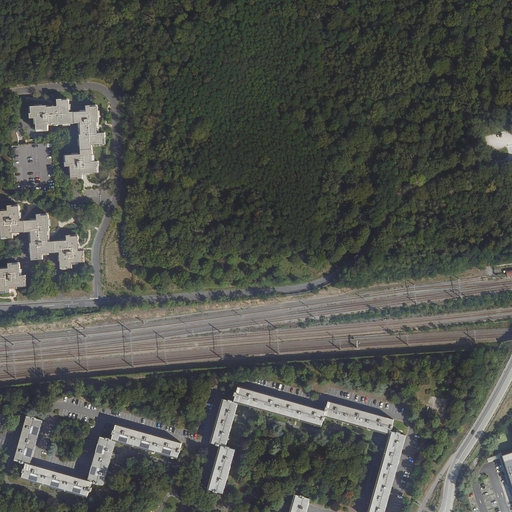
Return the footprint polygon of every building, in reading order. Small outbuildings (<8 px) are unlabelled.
[(59,124),(76,124),(75,112),(70,112),(69,100),(62,101),(62,99),(58,99),(58,105),(58,106),(47,107),(47,106),(31,106),(32,114),(30,114),(30,118),(36,118),(37,130),(44,130),(44,131),(49,131),(48,126),(48,124),(59,123),(59,124)] [(80,135),(81,151),(93,150),(92,145),(104,144),(104,138),(105,137),(105,133),(100,133),(98,133),(98,123),(99,122),(98,107),(92,107),(91,106),(87,106),(87,112),(75,112),(76,124),(79,124),(81,124),(82,134),(80,135)] [(26,144),(23,144),(18,145),(12,145),(14,171),(15,194),(56,192),(52,142),(35,144),(35,140),(30,140),(26,140),(26,144)] [(15,196),(57,194),(53,142),(52,142),(56,192),(15,194),(15,196)] [(83,174),(98,173),(97,166),(99,166),(98,161),(93,162),(93,150),(81,151),(81,154),(66,155),(66,162),(65,162),(65,167),(71,166),(72,178),(78,177),(78,179),(83,179),(83,174)] [(26,232),(25,221),(21,221),(19,206),(13,206),(13,205),(8,205),(8,210),(0,211),(0,222),(1,223),(2,237),(9,237),(9,238),(14,238),(13,233),(26,232)] [(37,220),(25,221),(26,232),(29,232),(31,232),(32,242),(30,243),(31,258),(38,258),(38,259),(43,259),(43,253),(56,252),(56,241),(51,241),(49,241),(48,231),(50,231),(49,215),(42,215),(42,214),(37,214),(37,220)] [(67,240),(56,241),(56,252),(60,252),(61,267),(68,267),(68,268),(72,268),(72,263),(84,262),(83,255),(85,255),(84,250),(79,251),(78,236),(71,236),(71,235),(67,235),(67,240)] [(21,275),(20,264),(13,264),(13,263),(9,263),(9,268),(0,268),(0,291),(6,291),(6,292),(10,292),(10,287),(25,286),(25,279),(26,279),(26,275),(21,275)] [(236,396),(234,402),(238,403),(321,426),(322,420),(324,421),(325,417),(324,417),(324,416),(325,411),(239,387),(237,392),(236,392),(235,396),(236,396)] [(216,445),(220,446),(220,445),(226,446),(238,403),(234,402),(233,402),(233,401),(229,400),(223,399),(211,443),(217,444),(216,445)] [(326,410),(325,411),(324,416),(389,434),(390,431),(390,429),(392,429),(393,426),(392,425),(393,420),(328,401),(327,407),(326,407),(325,410),(326,410)] [(24,462),(27,463),(30,464),(42,420),(36,419),(37,418),(33,417),(33,418),(28,416),(15,460),(21,461),(20,462),(24,463),(24,462)] [(112,440),(116,441),(177,458),(179,452),(180,452),(181,449),(180,449),(182,443),(117,425),(115,430),(114,430),(113,434),(114,434),(112,440)] [(396,433),(390,431),(389,434),(367,511),(383,511),(405,435),(400,434),(400,433),(397,432),(396,433)] [(88,480),(92,481),(94,482),(94,483),(98,484),(98,483),(104,485),(116,441),(112,440),(111,440),(111,439),(108,438),(107,439),(101,437),(88,480)] [(220,445),(220,446),(209,489),(214,491),(214,492),(217,493),(218,492),(223,493),(236,450),(230,448),(230,447),(227,446),(227,447),(226,446),(220,445)] [(511,449),(503,452),(511,479),(511,449)] [(30,464),(27,463),(25,468),(24,468),(23,472),(24,472),(22,478),(88,497),(89,491),(91,491),(92,488),(90,487),(92,481),(88,480),(30,464)] [(484,483),(480,484),(482,496),(484,495),(487,511),(499,511),(491,478),(484,480),(484,483)] [(468,495),(473,511),(479,511),(474,493),(468,495)] [(306,511),(310,499),(304,497),(304,496),(300,495),(300,496),(296,495),(295,495),(289,511),(306,511)]
